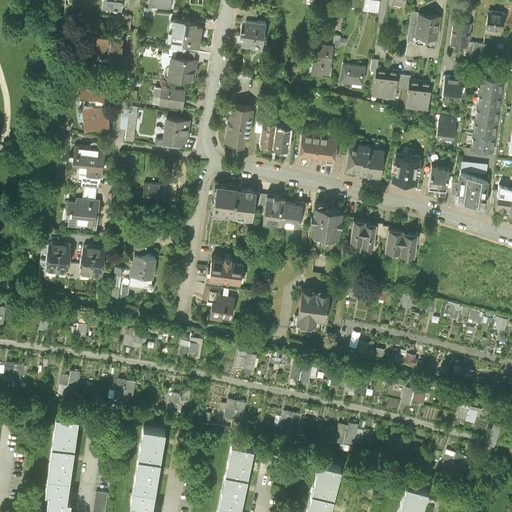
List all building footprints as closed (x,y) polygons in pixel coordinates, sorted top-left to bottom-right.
[(123,0),(103,0),(103,7),(123,9),(123,0)] [(255,4),(245,2),(242,16),(243,16),(255,17),(255,4)] [(440,12),(410,8),(406,37),(425,40),(427,43),(434,44),(436,41),(440,12)] [(487,9),(485,25),(501,27),(503,10),(487,9)] [(131,13),(122,13),(122,27),(131,27),(131,13)] [(198,19),(175,16),(172,39),(201,43),(204,22),(198,21),(198,19)] [(255,17),(243,16),(242,24),(240,41),(260,44),(264,19),(255,17)] [(470,20),(452,18),(449,40),(467,42),(470,20)] [(98,52),(109,50),(111,32),(90,31),(90,47),(99,48),(98,52)] [(111,32),(109,50),(115,50),(121,51),(123,34),(111,32)] [(333,42),(314,39),(309,72),(328,75),(333,42)] [(485,42),(473,40),(472,52),(484,54),(485,42)] [(198,57),(172,53),(170,62),(166,64),(165,71),(169,74),(168,76),(195,80),(197,62),(198,57)] [(369,67),(375,68),(376,64),(377,56),(371,55),(369,67)] [(364,61),(340,57),(337,76),(361,80),(364,61)] [(387,65),(376,64),(375,68),(371,93),(382,94),(387,65)] [(399,67),(387,65),(382,94),(394,96),(396,85),(398,72),(399,67)] [(94,104),(102,104),(103,97),(107,98),(108,95),(114,79),(111,77),(99,73),(86,68),(78,90),(84,93),(82,103),(94,102),(94,104)] [(398,72),(396,85),(407,87),(409,76),(409,73),(398,72)] [(453,73),(444,72),(441,94),(450,96),(453,73)] [(453,73),(450,96),(460,97),(462,74),(453,73)] [(503,78),(480,74),(478,89),(501,92),(503,78)] [(416,106),(420,78),(409,76),(407,87),(404,104),(416,106)] [(420,78),(416,106),(427,108),(430,90),(431,80),(420,78)] [(186,88),(162,85),(162,86),(154,84),(152,101),(159,102),(159,104),(184,107),(186,88)] [(501,92),(478,89),(476,103),(499,107),(501,92)] [(94,102),(82,103),(84,125),(85,127),(109,126),(108,108),(108,104),(102,104),(94,104),(94,102)] [(251,106),(228,103),(225,120),(222,139),(232,141),(232,143),(243,144),(245,134),(247,134),(251,106)] [(499,107),(476,103),(474,117),(497,121),(499,107)] [(125,139),(134,140),(139,105),(130,104),(125,139)] [(447,113),(438,111),(434,134),(443,135),(447,113)] [(447,113),(443,135),(453,137),(456,114),(447,113)] [(191,118),(167,115),(164,138),(176,140),(188,141),(188,137),(191,118)] [(497,121),(474,117),(472,131),(495,135),(497,121)] [(259,130),(257,144),(270,146),(274,123),(274,122),(261,120),(259,130)] [(274,123),(270,146),(285,148),(287,134),(288,126),(274,123)] [(288,126),(287,134),(293,135),(295,123),(289,123),(288,126)] [(336,134),(300,128),(296,155),(332,161),(336,134)] [(469,147),(492,150),(495,135),(472,131),(469,147)] [(164,138),(157,137),(156,144),(175,147),(176,140),(164,138)] [(369,142),(347,139),(343,167),(357,169),(357,171),(378,174),(382,146),(368,144),(369,142)] [(103,148),(74,144),(72,162),(88,164),(87,175),(103,177),(104,168),(106,148),(103,148)] [(420,155),(393,151),(389,179),(416,183),(420,155)] [(138,153),(127,152),(126,162),(135,163),(137,163),(138,153)] [(487,162),(461,159),(459,168),(486,172),(487,162)] [(435,191),(439,164),(436,163),(436,162),(430,161),(427,178),(426,189),(431,190),(435,191)] [(135,163),(126,162),(125,173),(134,174),(135,163)] [(439,164),(435,191),(438,192),(438,193),(444,194),(446,183),(447,174),(448,166),(441,165),(442,164),(439,164)] [(487,180),(458,170),(456,182),(454,193),(453,200),(461,200),(462,199),(475,204),(475,206),(483,207),(487,180)] [(87,175),(82,174),(81,185),(84,186),(97,187),(101,188),(103,177),(87,175)] [(162,183),(144,182),(143,201),(165,202),(166,184),(162,183)] [(218,183),(216,184),(215,192),(213,193),(212,201),(213,202),(212,209),(213,211),(214,211),(232,214),(236,187),(235,186),(218,183)] [(84,186),(83,196),(96,198),(97,187),(84,186)] [(237,186),(236,187),(232,214),(251,217),(253,203),(254,191),(255,189),(252,189),(252,188),(251,186),(248,186),(246,187),(246,188),(237,186)] [(511,190),(497,188),(497,189),(495,205),(495,209),(508,211),(511,190)] [(267,192),(266,193),(265,205),(262,220),(280,223),(281,220),(284,199),(285,195),(273,194),(273,193),(267,192)] [(101,198),(96,198),(83,196),(77,196),(77,200),(69,199),(67,216),(69,217),(68,224),(97,227),(100,205),(101,198)] [(301,202),(284,199),(281,220),(298,223),(301,202)] [(301,200),(301,202),(298,223),(297,223),(305,225),(308,201),(301,200)] [(326,205),(314,203),(310,230),(323,232),(323,233),(337,235),(342,208),(334,207),(325,205),(326,205)] [(232,214),(214,211),(209,242),(221,244),(224,231),(230,232),(232,214)] [(363,219),(352,218),(351,226),(349,239),(360,241),(363,221),(363,219)] [(375,223),(374,232),(380,233),(382,223),(382,221),(376,220),(375,223)] [(375,223),(363,221),(360,241),(360,243),(372,245),(374,232),(375,223)] [(401,229),(387,227),(386,235),(384,249),(398,251),(401,231),(401,229)] [(417,233),(401,231),(398,251),(398,253),(413,255),(415,242),(417,233)] [(417,233),(415,242),(424,243),(425,232),(417,231),(417,233)] [(151,236),(136,234),(135,244),(149,246),(151,236)] [(47,268),(57,270),(61,242),(55,241),(50,241),(47,268)] [(66,242),(61,242),(57,270),(68,271),(71,243),(66,242)] [(81,273),(91,274),(95,246),(89,246),(84,245),(81,273)] [(100,247),(95,246),(91,274),(102,275),(105,247),(100,247)] [(132,270),(130,284),(145,286),(149,286),(150,288),(152,289),(153,288),(154,287),(154,285),(152,284),(153,277),(156,277),(158,255),(134,252),(132,270)] [(211,255),(208,276),(218,278),(239,281),(243,260),(230,258),(230,255),(225,254),(224,257),(211,255)] [(130,284),(132,270),(113,268),(109,297),(122,298),(128,295),(130,284)] [(216,293),(217,293),(219,285),(206,282),(203,297),(212,299),(212,298),(215,299),(216,293)] [(379,285),(377,295),(387,297),(389,288),(379,285)] [(329,291),(301,287),(296,320),(315,323),(316,317),(325,319),(329,291)] [(412,304),(414,296),(424,298),(423,308),(436,310),(438,294),(403,289),(401,302),(412,304)] [(231,315),(234,296),(217,293),(216,293),(215,299),(212,298),(212,299),(209,316),(221,318),(222,314),(231,315)] [(450,298),(445,313),(458,318),(463,303),(450,298)] [(473,308),(470,321),(481,323),(483,310),(473,308)] [(86,335),(89,313),(79,312),(77,323),(71,322),(70,333),(86,335)] [(500,314),(496,326),(506,329),(510,317),(500,314)] [(125,342),(144,346),(149,322),(130,318),(125,342)] [(192,355),(193,350),(191,349),(192,338),(183,336),(180,353),(192,355)] [(200,351),(203,340),(194,338),(191,348),(200,351)] [(386,354),(386,345),(375,345),(375,339),(361,338),(360,353),(386,354)] [(237,365),(256,367),(258,350),(239,348),(237,365)] [(408,351),(407,361),(418,362),(420,352),(408,351)] [(280,355),(274,353),(272,360),(279,362),(280,355)] [(292,375),(302,377),(305,360),(320,362),(319,368),(325,369),(326,362),(296,357),(292,375)] [(311,375),(317,376),(319,363),(305,361),(303,378),(311,379),(311,375)] [(70,392),(71,384),(70,384),(72,368),(62,367),(60,391),(70,392)] [(71,382),(79,383),(82,369),(74,367),(71,382)] [(368,392),(372,375),(350,371),(347,387),(368,392)] [(134,397),(138,379),(128,377),(124,395),(134,397)] [(403,400),(413,403),(417,386),(407,383),(403,400)] [(181,407),(184,386),(174,385),(171,406),(181,407)] [(185,386),(181,401),(189,404),(193,389),(185,386)] [(414,397),(425,401),(429,390),(418,386),(414,397)] [(247,399),(222,396),(220,414),(245,417),(247,399)] [(462,401),(458,417),(477,421),(481,405),(462,401)] [(302,429),(306,412),(285,407),(280,423),(302,429)] [(52,442),(73,445),(76,427),(78,415),(56,412),(52,442)] [(351,420),(346,440),(361,444),(367,425),(351,420)] [(138,455),(159,458),(162,440),(164,428),(143,424),(138,455)] [(395,431),(391,447),(408,451),(412,436),(395,431)] [(225,470),(246,474),(250,456),(253,444),(231,440),(225,470)] [(48,473),(69,476),(72,457),(73,445),(52,442),(48,473)] [(447,447),(442,463),(463,470),(468,454),(447,447)] [(133,485),(154,488),(157,470),(159,458),(138,455),(133,485)] [(311,488),(332,494),(337,476),(340,464),(319,459),(311,488)] [(219,500),(240,504),(244,486),(246,474),(225,470),(219,500)] [(69,476),(48,473),(45,488),(49,488),(45,511),(68,511),(71,498),(66,497),(67,494),(69,476)] [(397,511),(399,511),(419,511),(423,499),(427,488),(406,482),(397,511)] [(154,488),(133,485),(130,500),(134,501),(132,511),(154,511),(155,511),(151,510),(151,507),(154,488)] [(332,494),(311,488),(305,511),(327,511),(329,506),(332,494)] [(104,511),(107,492),(96,490),(92,511),(104,511)] [(238,511),(240,504),(219,500),(216,511),(238,511)]
